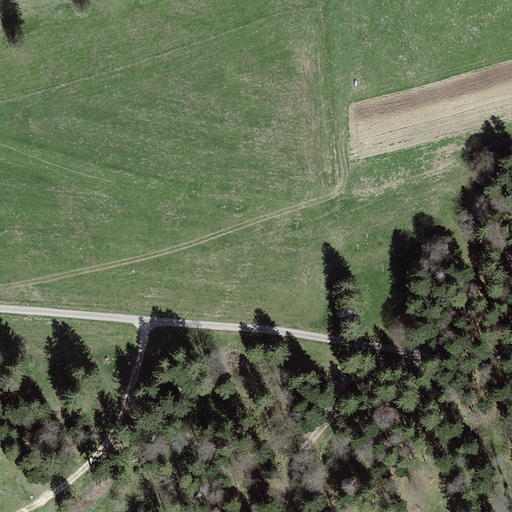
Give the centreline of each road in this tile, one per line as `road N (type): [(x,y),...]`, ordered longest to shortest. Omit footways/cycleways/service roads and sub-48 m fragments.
road 1 (unclassified): [(0,310),(511,359)]
road 2 (track): [(144,325),(134,383),(113,432),(73,478),(25,511)]
road 3 (track): [(271,511),(376,347)]
